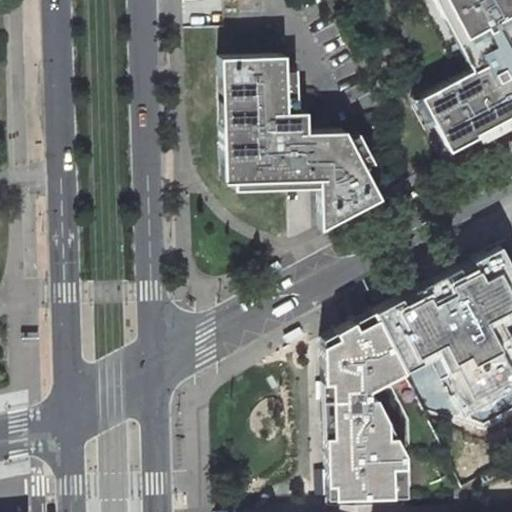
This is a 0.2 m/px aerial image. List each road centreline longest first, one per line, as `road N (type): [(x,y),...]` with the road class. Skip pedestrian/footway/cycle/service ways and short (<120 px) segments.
road 1 (primary): [(56,0),(71,418)]
road 2 (tertiary): [(497,185),(155,366)]
road 3 (primary): [(155,366),(143,0)]
road 4 (primary): [(159,511),(155,366)]
